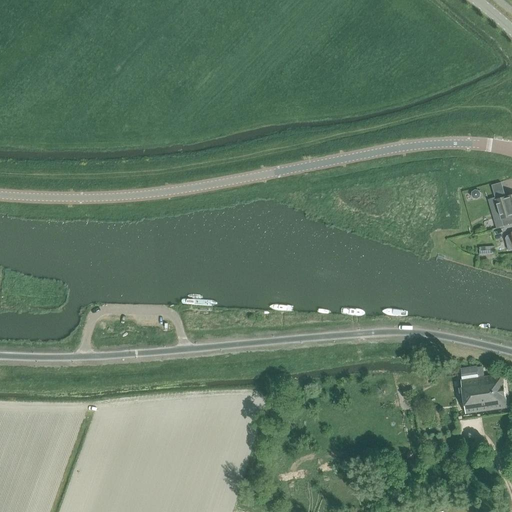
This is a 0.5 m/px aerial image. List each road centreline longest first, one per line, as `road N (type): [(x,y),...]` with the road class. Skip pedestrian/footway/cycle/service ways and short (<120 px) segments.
road 1 (secondary): [(511,149),(432,144),(146,194),(0,194)]
road 2 (unclassified): [(0,356),(143,353),(375,332),(436,334),(511,352)]
